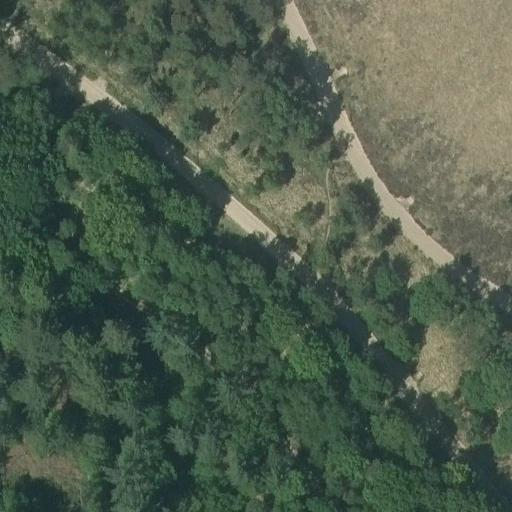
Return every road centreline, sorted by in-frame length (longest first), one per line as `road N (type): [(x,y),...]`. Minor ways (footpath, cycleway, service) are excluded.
road 1 (track): [(0,23),(267,232),(502,511)]
road 2 (track): [(0,229),(121,294),(199,351),(330,511)]
road 3 (track): [(281,0),(334,118),(384,203),(438,258),(511,306)]
